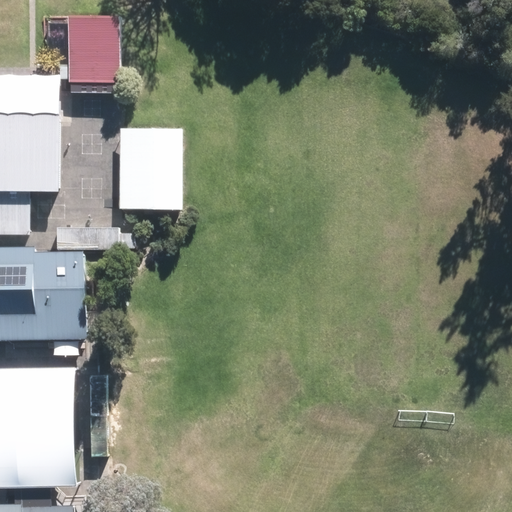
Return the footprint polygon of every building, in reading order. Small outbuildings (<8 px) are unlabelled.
[(127,18),(74,17),(73,81),(126,81),(127,18)] [(69,81),(0,79),(0,196),(67,197),(69,81)] [(201,135),(127,135),(127,227),(201,227),(201,135)] [(46,263),(0,262),(0,322),(45,323),(46,263)] [(94,264),(47,263),(46,325),(93,325),(94,264)] [(116,440),(92,440),(90,494),(114,494),(116,440)]
